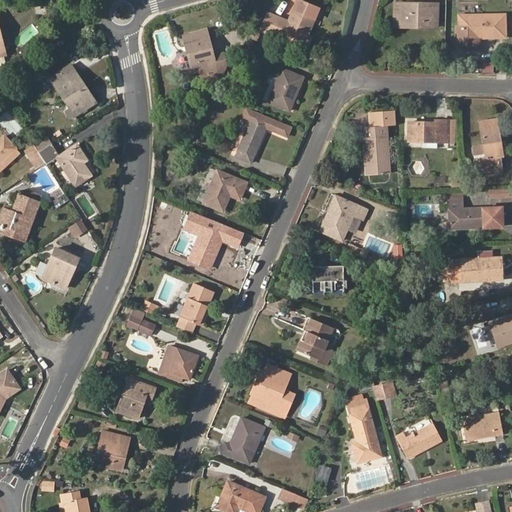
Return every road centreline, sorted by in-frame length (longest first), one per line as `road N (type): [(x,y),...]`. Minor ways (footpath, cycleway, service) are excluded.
road 1 (residential): [(181,511),(195,423),(342,81)]
road 2 (residential): [(126,30),(140,124),(136,203),(112,282),(67,377)]
road 3 (residential): [(342,81),(511,88)]
road 4 (residential): [(361,511),(511,476)]
road 5 (residential): [(67,377),(11,492)]
